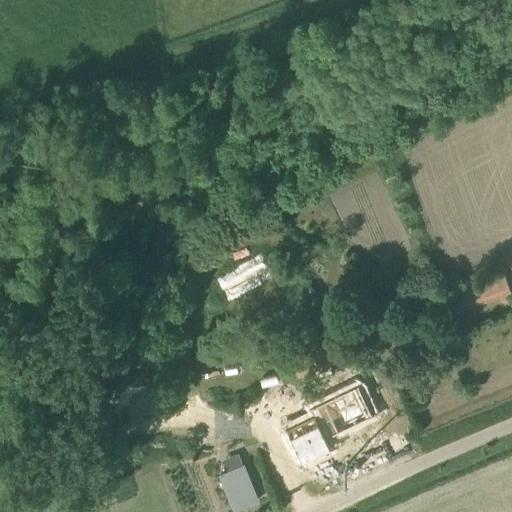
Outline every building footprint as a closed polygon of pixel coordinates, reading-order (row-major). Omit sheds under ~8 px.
[(455,314),(511,294),(503,270),(446,290),(455,314)] [(299,378),(330,366),(345,360),(345,359),(359,354),(385,344),(389,343),(379,319),(321,342),(290,354),(299,378)] [(313,412),(284,424),(299,457),(318,449),(319,447),(323,445),(324,446),(328,444),(324,434),(370,414),(357,384),(310,404),(313,412)] [(263,403),(266,416),(299,408),(296,396),(263,403)] [(242,463),(219,473),(234,510),(258,500),(242,463)]
